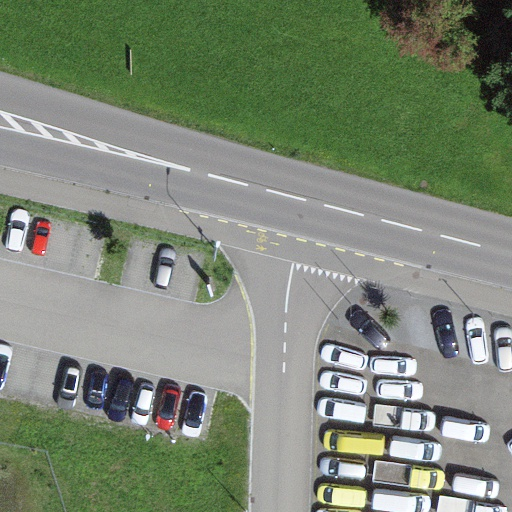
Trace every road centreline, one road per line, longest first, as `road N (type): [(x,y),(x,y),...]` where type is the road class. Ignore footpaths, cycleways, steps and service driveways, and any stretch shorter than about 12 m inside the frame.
road 1 (secondary): [(511,255),(0,121)]
road 2 (unknown): [(288,303),(0,273)]
